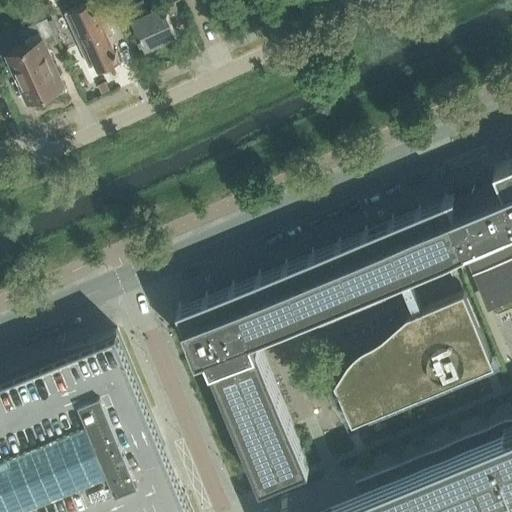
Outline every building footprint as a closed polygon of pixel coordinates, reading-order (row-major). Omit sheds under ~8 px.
[(90,0),(73,8),(82,27),(77,30),(83,43),(88,41),(100,67),(108,64),(108,65),(117,61),(117,60),(120,58),(118,53),(119,53),(117,49),(116,49),(108,32),(112,30),(106,17),(116,12),(110,0),(90,0)] [(144,0),(141,0),(121,9),(127,24),(135,21),(146,46),(178,32),(175,24),(185,20),(175,0),(173,0),(150,11),(144,0)] [(23,43),(8,49),(31,99),(65,84),(47,45),(58,40),(47,17),(35,22),(38,27),(19,35),(23,43)] [(511,157),(495,164),(504,186),(493,190),(455,206),(449,194),(450,193),(456,191),(455,189),(449,192),(447,193),(446,193),(421,204),(420,204),(418,205),(394,215),(393,215),(368,226),(366,226),(341,237),(340,237),(314,248),(313,248),(288,259),(287,259),(261,270),(260,270),(234,281),(233,281),(208,292),(207,292),(181,303),(180,303),(179,304),(190,331),(199,352),(200,352),(200,351),(207,349),(211,359),(211,360),(212,361),(255,467),(256,470),(262,483),(283,475),(283,474),(289,471),(289,472),(310,463),(294,424),(294,423),(263,349),(262,348),(259,340),(258,340),(254,329),(266,325),(266,324),(399,269),(407,266),(443,251),(449,249),(450,249),(450,250),(451,250),(451,251),(452,251),(453,251),(454,251),(455,251),(456,250),(457,250),(457,249),(458,249),(458,248),(458,247),(458,246),(458,245),(469,240),(471,245),(468,247),(491,302),(511,292),(511,157)] [(338,382),(329,385),(331,389),(331,390),(340,411),(340,413),(346,426),(346,427),(355,423),(353,419),(354,418),(492,361),(495,360),(465,287),(463,288),(423,305),(407,266),(399,269),(415,308),(408,311),(408,310),(401,317),(397,320),(384,332),(381,334),(374,338),(367,341),(364,344),(360,346),(354,351),(352,354),(349,357),(347,360),(336,377),(338,382)] [(152,408),(118,327),(0,375),(0,511),(194,511),(187,492),(185,489),(181,478),(166,441),(152,408)] [(511,511),(511,427),(483,440),(481,440),(360,490),(359,491),(334,501),(319,507),(308,511),(511,511)]
